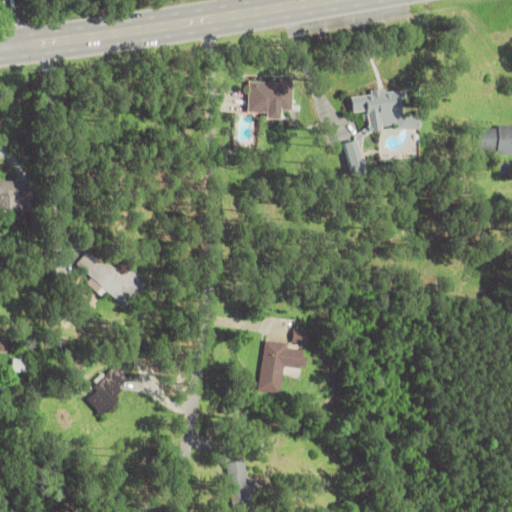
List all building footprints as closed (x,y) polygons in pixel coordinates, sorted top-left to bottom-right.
[(265,120),(280,120),(281,110),(292,110),(293,81),(248,79),(247,109),(265,110),(265,120)] [(367,131),(421,128),(420,113),(402,113),(401,90),(350,92),(351,112),(366,111),(367,131)] [(511,153),(511,126),(477,126),(477,153),(511,153)] [(343,142),(351,176),(367,172),(359,138),(343,142)] [(0,210),(20,210),(19,180),(0,180),(0,210)] [(129,268),(120,276),(91,249),(76,264),(92,279),(88,283),(99,294),(105,288),(125,307),(146,284),(129,268)] [(259,391),(281,394),(284,367),(304,369),(306,347),(264,343),(259,391)] [(12,371),(30,372),(30,359),(12,359),(12,371)] [(128,381),(117,367),(82,395),(99,415),(119,399),(114,392),(128,381)] [(228,509),(250,508),(249,461),(226,461),(228,509)]
